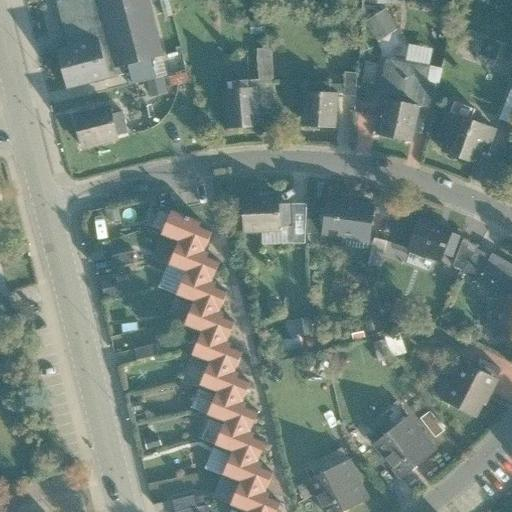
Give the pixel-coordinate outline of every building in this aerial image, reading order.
[(149,0),(56,0),(66,44),(56,46),(66,87),(115,74),(113,66),(162,54),(149,0)] [(382,41),(402,27),(388,7),(368,21),(382,41)] [(273,76),(271,46),(257,47),(260,78),(273,76)] [(429,64),(387,56),(378,98),(383,99),(376,134),(412,143),(421,104),(426,81),(429,64)] [(361,97),(374,100),(383,63),(370,60),(361,97)] [(355,95),(357,71),(345,70),(344,94),(355,95)] [(301,126),(336,127),(339,92),(329,91),(329,81),(308,80),(307,90),(303,90),(301,126)] [(439,83),(426,81),(421,104),(434,106),(439,83)] [(259,86),(222,87),(224,126),(262,125),(259,86)] [(120,104),(75,115),(82,147),(118,138),(118,135),(127,133),(120,104)] [(457,112),(443,151),(475,163),(480,148),(487,151),(495,127),(457,112)] [(279,193),(242,194),(243,231),(280,230),(280,224),(292,224),(291,202),(279,202),(279,193)] [(375,205),(327,198),(321,235),(370,241),(375,205)] [(172,215),(164,235),(181,242),(179,244),(203,254),(212,231),(196,224),(198,220),(174,210),(172,215)] [(451,231),(419,219),(408,249),(440,261),(451,231)] [(453,265),(463,270),(477,247),(477,246),(463,238),(453,265)] [(179,244),(171,264),(189,271),(188,274),(211,284),(220,261),(203,254),(179,244)] [(476,280),(491,254),(477,247),(463,270),(462,272),(476,280)] [(493,336),(511,337),(511,263),(492,252),(491,254),(476,280),(488,287),(487,297),(497,298),(493,336)] [(188,274),(180,294),(197,301),(196,304),(218,313),(228,291),(211,284),(188,274)] [(196,304),(188,322),(205,329),(228,339),(235,320),(218,313),(196,304)] [(203,335),(195,354),(211,361),(210,365),(233,374),(243,350),(226,343),(228,339),(205,329),(203,335)] [(446,399),(477,416),(498,378),(466,362),(446,399)] [(210,365),(202,384),(219,391),(217,394),(240,405),(250,382),(233,374),(210,365)] [(217,394),(209,414),(226,420),(225,424),(248,433),(257,411),(240,405),(217,394)] [(370,443),(398,480),(434,453),(406,416),(370,443)] [(225,424),(216,445),(233,452),(232,454),(256,464),(265,440),(248,433),(225,424)] [(232,454),(224,474),(241,482),(240,485),(262,494),(272,471),(256,464),(232,454)] [(307,477),(323,511),(345,511),(369,500),(349,457),(307,477)] [(240,485),(231,505),(247,511),(246,511),(274,511),(279,501),(262,494),(240,485)] [(178,511),(201,511),(198,493),(175,498),(178,511)]
